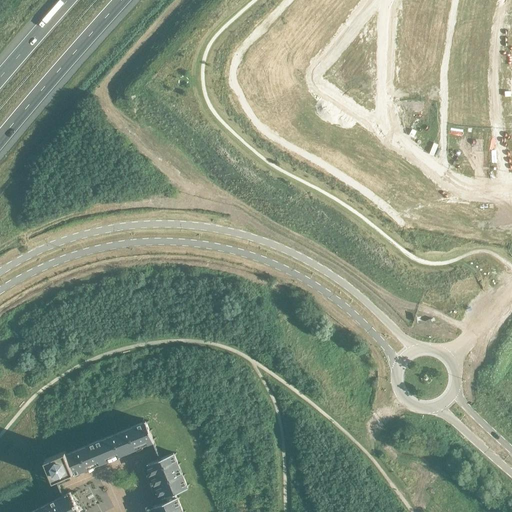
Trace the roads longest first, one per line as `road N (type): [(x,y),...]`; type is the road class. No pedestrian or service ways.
road 1 (secondary): [(416,351),(339,279),(281,248),(217,229),(113,227),(0,272)]
road 2 (secondary): [(0,290),(105,247),(209,245),(306,280),(358,318),(400,366)]
road 3 (residential): [(378,0),(314,80),(385,130)]
road 4 (motorway): [(0,139),(122,0)]
road 5 (residential): [(385,130),(469,189),(511,194)]
road 6 (residential): [(384,0),(385,130)]
